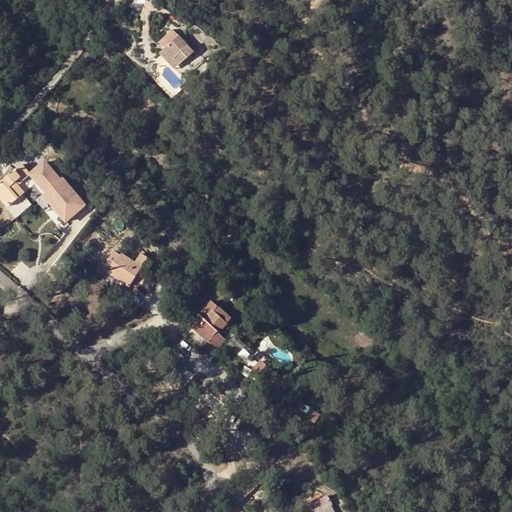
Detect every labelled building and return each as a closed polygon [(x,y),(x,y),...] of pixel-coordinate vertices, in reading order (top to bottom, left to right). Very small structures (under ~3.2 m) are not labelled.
[(193,52),(179,37),(163,51),(173,61),(179,55),(184,61),(193,52)] [(173,61),(163,51),(159,55),(168,65),(173,61)] [(168,65),(174,70),(184,61),(179,55),(173,61),(168,65)] [(165,66),(158,57),(152,63),(159,71),(165,66)] [(0,196),(9,207),(36,183),(22,166),(0,184),(0,196)] [(147,273),(153,265),(140,256),(135,264),(121,255),(109,273),(130,287),(142,270),(147,273)] [(213,312),(217,309),(212,304),(201,316),(206,320),(213,312)] [(217,309),(213,312),(226,324),(230,321),(217,309)] [(208,343),(217,334),(226,324),(213,312),(206,320),(201,316),(190,326),(208,343)] [(244,342),(247,338),(237,328),(233,332),(244,342)] [(217,334),(208,343),(216,350),(225,342),(217,334)] [(267,372),(268,362),(259,361),(258,371),(267,372)] [(306,417),(315,423),(320,417),(310,410),(306,417)] [(245,497),(259,485),(252,479),(240,492),(245,497)] [(332,506),(327,497),(308,508),(310,511),(332,511),(330,507),(332,506)]
